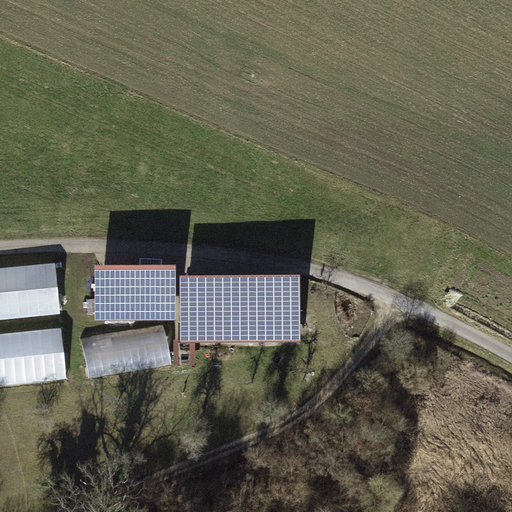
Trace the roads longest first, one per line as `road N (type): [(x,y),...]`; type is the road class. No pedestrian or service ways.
road 1 (track): [(0,249),(75,243),(246,256),(399,285),(511,351)]
road 2 (track): [(106,511),(321,408),(425,297)]
